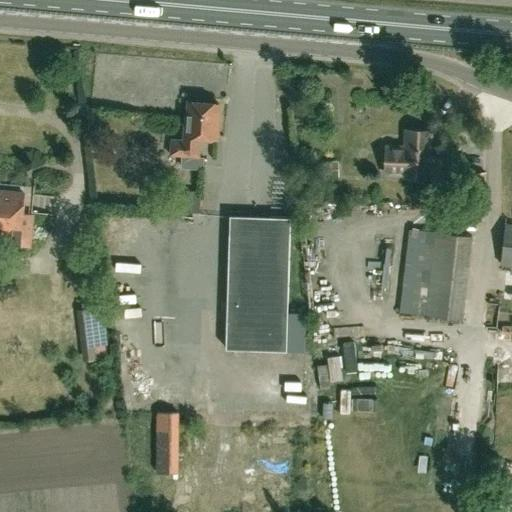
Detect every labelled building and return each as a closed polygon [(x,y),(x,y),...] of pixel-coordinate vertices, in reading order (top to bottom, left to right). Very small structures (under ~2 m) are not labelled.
[(217,138),(219,104),(188,103),(188,118),(185,117),(184,140),(171,139),(170,155),(199,156),(200,137),(217,138)] [(447,156),(433,156),(430,156),(430,131),(406,131),(406,147),(387,147),(386,173),(405,173),(405,176),(433,177),(432,197),(446,198),(447,156)] [(313,177),(337,177),(336,162),(313,163),(313,177)] [(457,215),(485,215),(486,173),(457,172),(457,215)] [(23,220),(23,212),(25,193),(0,190),(0,237),(4,237),(4,241),(29,244),(31,221),(23,220)] [(184,191),(183,211),(198,212),(200,192),(184,191)] [(286,350),(290,217),(230,215),(226,349),(286,350)] [(511,224),(505,224),(500,264),(511,265),(511,224)] [(462,319),(471,235),(428,230),(418,314),(462,319)] [(81,350),(107,347),(103,307),(77,310),(81,350)] [(199,370),(199,359),(175,359),(175,370),(199,370)] [(179,412),(158,411),(157,473),(177,473),(177,471),(178,471),(179,412)] [(329,420),(301,421),(301,430),(330,429),(329,420)]
